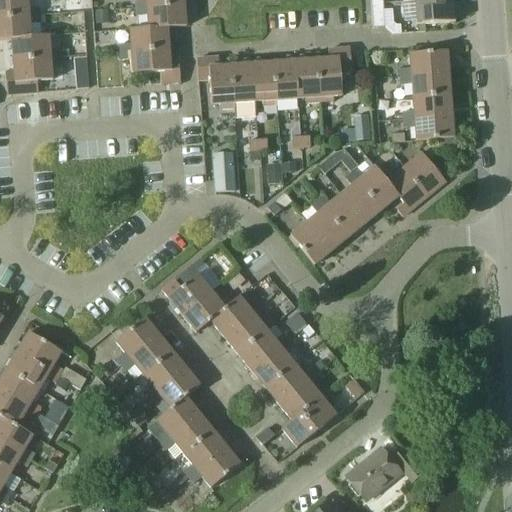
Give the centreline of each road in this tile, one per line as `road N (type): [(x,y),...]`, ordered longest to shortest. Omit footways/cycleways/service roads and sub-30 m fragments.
road 1 (residential): [(2,254),(22,218),(17,136),(168,127),(175,210)]
road 2 (residential): [(490,35),(201,52),(199,33)]
road 3 (residential): [(381,313),(390,348),(383,408),(261,511)]
road 4 (residential): [(381,313),(332,312),(310,297),(231,210),(175,210)]
road 5 (residential): [(175,210),(167,227),(87,287),(43,279),(2,254)]
road 6 (tertiary): [(490,35),(503,240)]
road 7 (residential): [(503,240),(451,238),(425,248),(381,313)]
